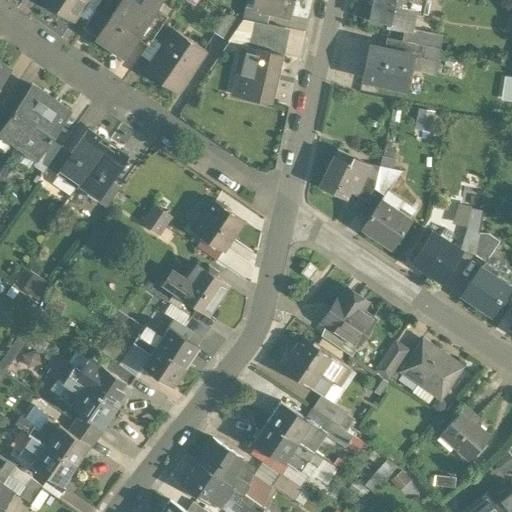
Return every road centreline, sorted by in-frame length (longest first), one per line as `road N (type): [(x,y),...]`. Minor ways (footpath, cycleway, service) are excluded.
road 1 (residential): [(118,511),(258,327),(283,211)]
road 2 (residential): [(0,22),(283,211)]
road 3 (residential): [(283,211),(511,364)]
road 4 (residential): [(283,211),(333,0)]
